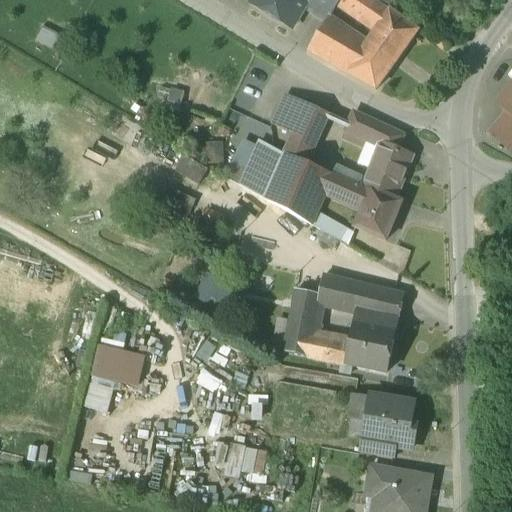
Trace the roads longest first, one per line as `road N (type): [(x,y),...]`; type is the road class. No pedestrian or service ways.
road 1 (residential): [(458,156),(467,511)]
road 2 (residential): [(196,0),(384,115),(411,127),(459,120)]
road 3 (residential): [(511,13),(471,68),(459,120)]
